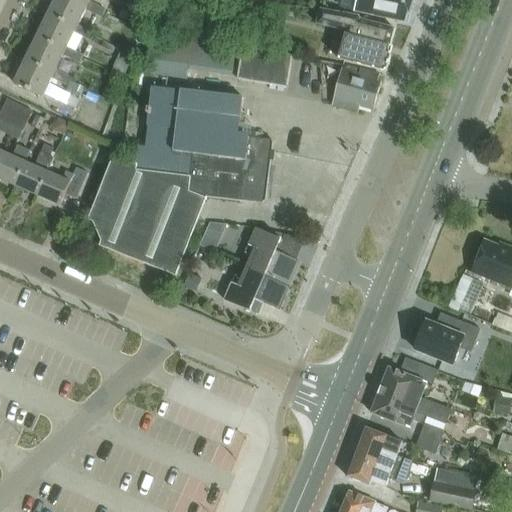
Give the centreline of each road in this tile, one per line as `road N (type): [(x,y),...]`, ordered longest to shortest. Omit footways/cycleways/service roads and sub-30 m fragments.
road 1 (residential): [(444,0),(336,265),(390,286)]
road 2 (residential): [(0,248),(293,379)]
road 3 (tertiary): [(390,286),(502,0)]
road 4 (tertiary): [(292,511),(343,397)]
road 5 (tertiary): [(343,397),(390,286)]
